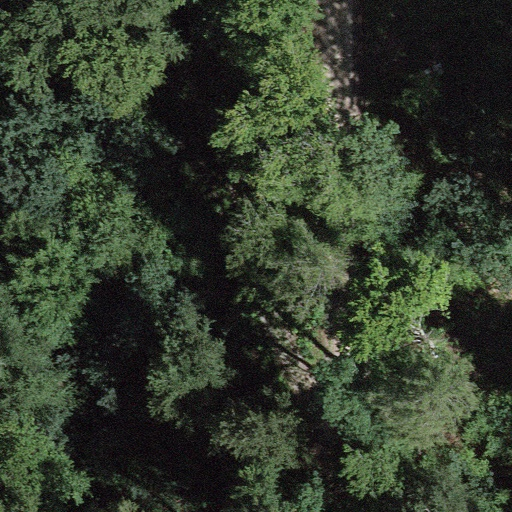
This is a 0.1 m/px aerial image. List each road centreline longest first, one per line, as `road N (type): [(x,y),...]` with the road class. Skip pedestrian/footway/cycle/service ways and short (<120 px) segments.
road 1 (track): [(356,511),(159,0)]
road 2 (track): [(357,0),(377,511)]
